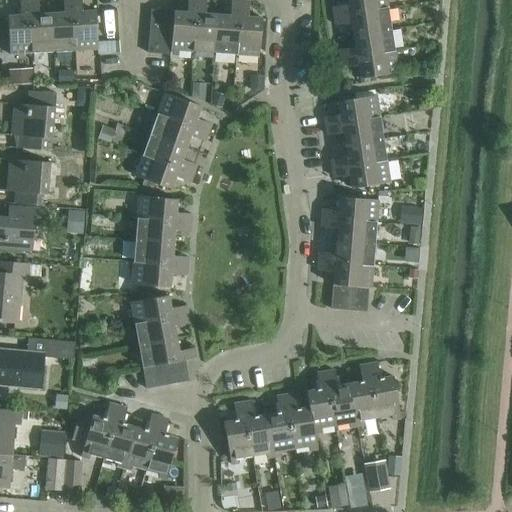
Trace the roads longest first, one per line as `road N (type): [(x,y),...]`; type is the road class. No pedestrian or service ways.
road 1 (residential): [(294,315),(300,229),(281,95),(284,0)]
road 2 (residential): [(202,392),(218,363),(289,344),(294,315)]
road 3 (residential): [(294,315),(416,328)]
road 4 (residential): [(204,511),(202,392)]
